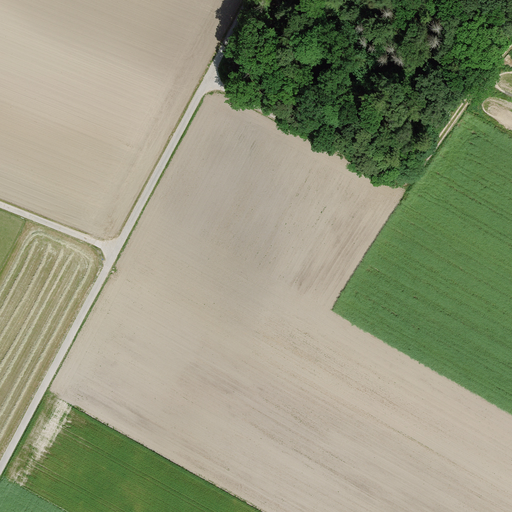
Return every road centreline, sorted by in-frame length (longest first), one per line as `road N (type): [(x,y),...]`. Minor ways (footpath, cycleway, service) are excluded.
road 1 (unclassified): [(0,468),(255,0)]
road 2 (track): [(511,47),(403,181),(210,80)]
road 3 (track): [(0,203),(116,249)]
